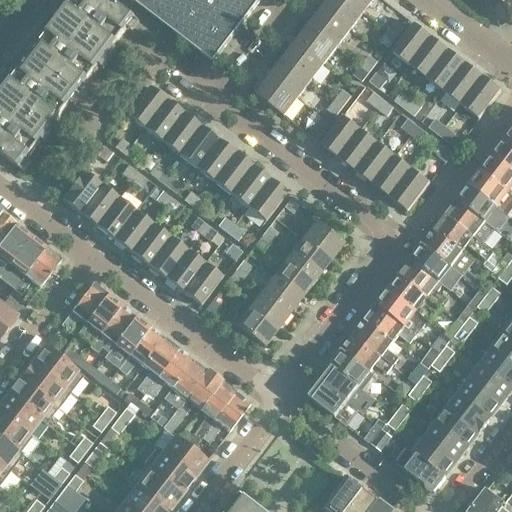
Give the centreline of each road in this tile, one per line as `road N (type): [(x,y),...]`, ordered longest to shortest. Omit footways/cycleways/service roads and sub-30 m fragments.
road 1 (residential): [(275,402),(392,243),(380,224),(213,94)]
road 2 (residential): [(275,402),(88,255)]
road 3 (residential): [(417,511),(275,402)]
road 4 (residential): [(88,255),(0,371)]
road 5 (residential): [(275,402),(194,511)]
road 6 (residential): [(213,94),(288,0)]
